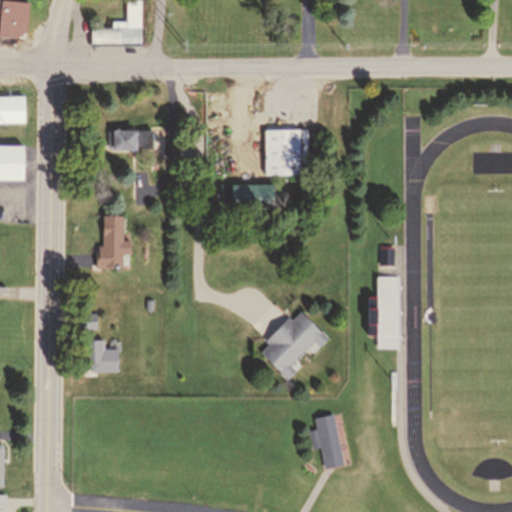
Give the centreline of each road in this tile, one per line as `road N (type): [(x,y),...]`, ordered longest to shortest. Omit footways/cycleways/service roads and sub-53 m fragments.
road 1 (residential): [(44,511),(51,64),(63,0)]
road 2 (tertiary): [(511,61),(0,64)]
